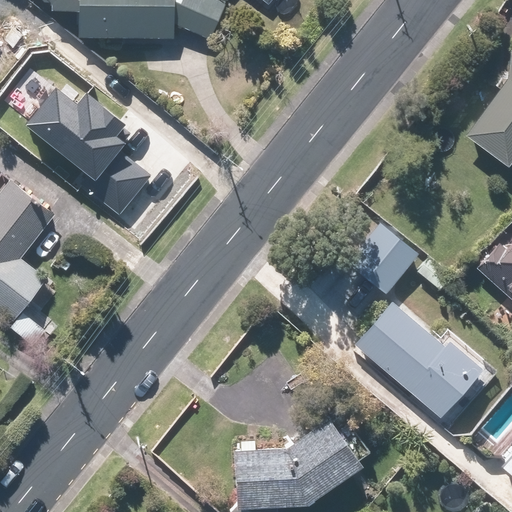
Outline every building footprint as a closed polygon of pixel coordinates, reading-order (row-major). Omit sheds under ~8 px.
[(223,1),(221,0),(49,0),(57,10),(80,8),(79,32),(171,37),(184,27),(208,36),(223,1)] [(511,47),(510,48),(507,77),(465,133),(507,164),(511,157),(511,47)] [(95,166),(86,176),(124,206),(155,170),(122,143),(136,126),(85,84),(77,94),(58,78),(30,112),(95,166)] [(0,313),(9,321),(44,277),(17,255),(53,210),(13,178),(0,193),(0,313)] [(374,217),(344,258),(390,291),(419,249),(374,217)] [(499,242),(476,267),(511,299),(511,238),(504,247),(499,242)] [(433,255),(418,271),(438,291),(453,275),(433,255)] [(391,299),(354,342),(439,415),(481,367),(448,338),(443,344),(391,299)] [(237,504),(306,501),(362,462),(327,413),(285,444),(234,446),(237,504)] [(511,447),(499,463),(511,473),(511,484),(511,486),(511,447)]
